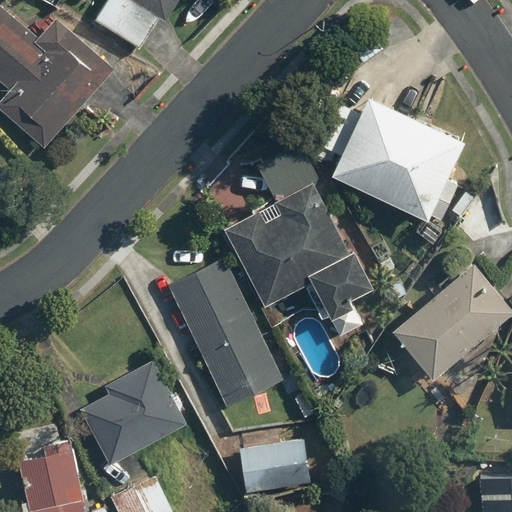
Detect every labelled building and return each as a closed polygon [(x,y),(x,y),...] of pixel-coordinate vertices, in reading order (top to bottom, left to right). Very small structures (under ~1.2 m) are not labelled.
[(167,19),(178,0),(100,0),(90,18),(136,46),(156,13),(167,19)] [(0,104),(42,143),(113,66),(59,15),(38,37),(0,1),(0,80),(10,90),(0,100),(0,104)] [(459,139),(362,93),(324,172),(422,219),(459,139)] [(270,197),(218,224),(258,301),(303,278),(323,317),(332,313),(341,330),(362,320),(349,295),(366,287),(312,182),(320,178),(300,138),(252,162),(270,197)] [(441,232),(425,217),(400,245),(417,259),(441,232)] [(220,252),(165,280),(228,402),(282,374),(220,252)] [(510,306),(467,257),(389,326),(432,375),(510,306)] [(105,461),(182,417),(145,354),(100,380),(107,392),(76,410),(105,461)] [(304,438),(235,446),(241,493),(309,485),(304,438)] [(81,511),(67,447),(15,458),(26,505),(16,507),(16,511),(81,511)] [(171,511),(154,470),(106,490),(115,511),(171,511)] [(484,511),(511,511),(511,470),(471,471),(471,511),(484,511)]
